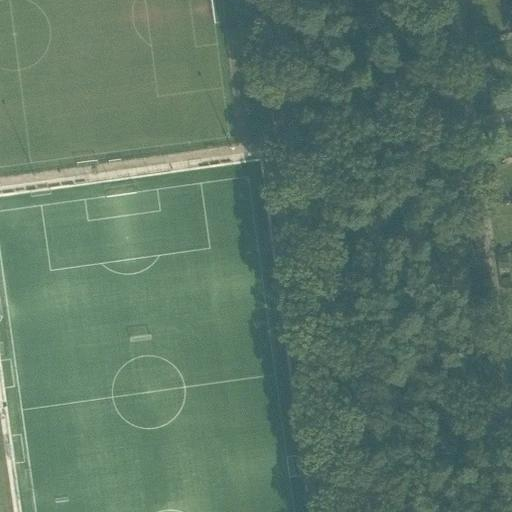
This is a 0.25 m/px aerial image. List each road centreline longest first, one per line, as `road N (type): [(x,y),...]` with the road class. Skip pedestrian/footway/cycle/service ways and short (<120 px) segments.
road 1 (track): [(268,0),(337,511)]
road 2 (track): [(511,487),(336,502)]
